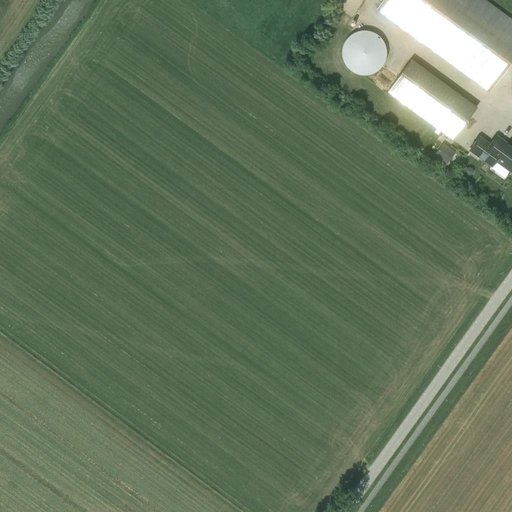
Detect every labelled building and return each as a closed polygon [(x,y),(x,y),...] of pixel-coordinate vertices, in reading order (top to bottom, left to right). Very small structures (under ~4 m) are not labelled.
[(488,91),(511,58),(511,19),(484,0),(384,0),(377,10),(488,91)] [(341,56),(342,60),(343,63),(345,67),(348,70),(351,72),(354,74),(358,75),(362,76),(366,76),(370,75),(374,74),(377,71),(380,69),(383,65),(384,62),(386,58),(386,54),(386,50),(385,46),(383,43),(381,39),(378,36),(375,34),(372,32),(368,31),(364,31),(360,31),(356,32),(352,34),(349,36),(346,39),(344,42),(342,46),(341,50),(341,54),(341,56)] [(452,140),(476,107),(411,60),(387,92),(434,126),(442,132),(452,140)] [(498,159),(511,171),(511,169),(511,150),(508,147),(495,137),(488,146),(480,139),(470,150),(490,168),(498,159)] [(449,148),(442,144),(434,154),(446,163),(454,152),(449,148)]
